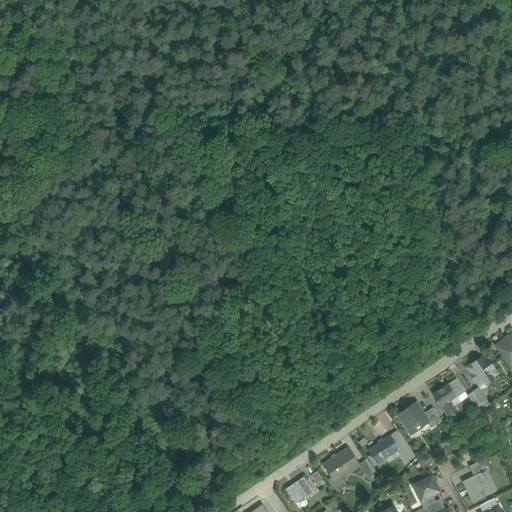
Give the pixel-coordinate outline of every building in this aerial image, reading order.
[(511,335),(508,338),(508,336),(503,340),(504,341),(496,345),(500,351),(499,352),(503,357),(504,357),(509,365),(511,362),(511,335)] [(483,363),(479,358),(466,367),(470,374),(469,374),(474,381),(475,381),(478,386),(483,382),(485,385),(493,379),(490,374),(495,371),(488,360),(483,363)] [(456,378),(447,384),(455,397),(464,391),(456,378)] [(447,384),(432,394),(440,407),(450,401),(455,397),(447,384)] [(485,399),(478,388),(472,391),(480,402),(480,403),(485,399)] [(472,391),(466,395),(474,406),(480,402),(472,391)] [(450,401),(440,407),(446,416),(456,410),(450,401)] [(416,402),(397,415),(409,433),(418,427),(420,429),(429,423),(430,422),(425,415),(416,402)] [(434,409),(425,415),(430,422),(429,423),(432,427),(441,421),(434,409)] [(390,436),(368,450),(377,463),(398,449),(390,436)] [(347,448),(335,456),(336,457),(323,465),(332,479),(335,483),(340,479),(359,466),(360,466),(359,464),(347,448)] [(412,459),(405,448),(399,451),(407,462),(412,459)] [(374,475),(365,460),(359,464),(360,466),(359,466),(368,479),(374,475)] [(482,460),(468,466),(473,477),(482,472),(483,472),(487,470),(482,460)] [(325,483),(317,471),(310,476),(318,487),(325,483)] [(473,477),(462,482),(472,502),(492,492),(483,472),(482,472),(473,477)] [(431,476),(414,484),(422,500),(432,495),(439,492),(431,476)] [(303,478),(286,489),(295,503),(312,491),(303,478)] [(432,495),(422,500),(419,501),(423,508),(425,506),(435,501),(432,495)] [(494,498),(479,506),(481,511),(484,511),(498,506),(494,498)] [(435,501),(425,506),(428,511),(438,511),(443,510),(438,500),(435,501)]
